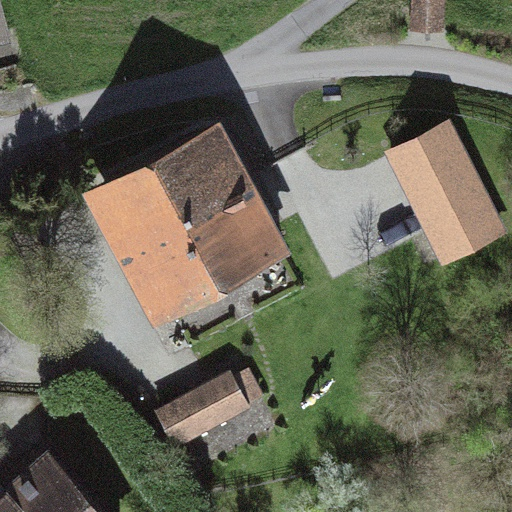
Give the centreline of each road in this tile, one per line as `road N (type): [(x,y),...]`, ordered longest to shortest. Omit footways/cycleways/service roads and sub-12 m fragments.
road 1 (residential): [(231,77),(375,64),(511,79)]
road 2 (residential): [(0,140),(231,77)]
road 3 (residential): [(329,0),(231,77)]
